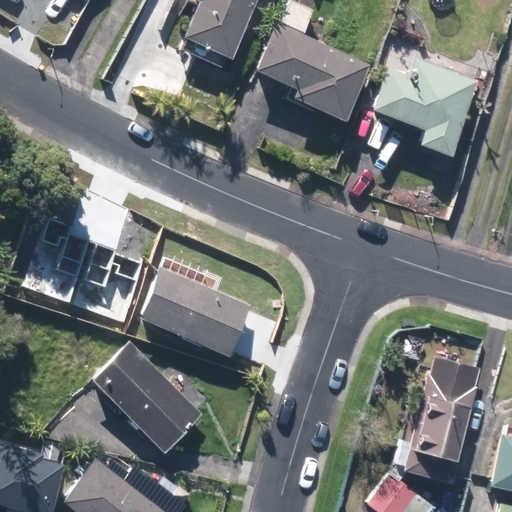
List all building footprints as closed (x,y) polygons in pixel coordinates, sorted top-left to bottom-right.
[(253,0),(197,0),(181,40),(229,59),(253,0)] [(284,0),(274,25),(254,72),(294,89),(290,98),(341,120),(365,65),(300,37),(315,0),(284,0)] [(470,72),(453,66),(438,69),(436,76),(419,81),(385,68),(369,110),(421,130),(415,144),(446,156),(470,95),(470,72)] [(246,305),(159,267),(137,318),(224,356),(246,305)] [(198,414),(124,343),(88,380),(163,451),(198,414)] [(406,399),(391,461),(398,463),(397,467),(448,480),(476,367),(429,356),(418,402),(406,399)] [(511,435),(497,432),(486,482),(511,488),(511,435)] [(0,508),(17,511),(50,511),(61,466),(36,461),(38,452),(0,443),(0,508)] [(162,511),(91,458),(59,501),(74,511),(162,511)] [(429,511),(447,493),(434,481),(415,502),(387,475),(365,497),(380,511),(429,511)] [(511,511),(511,505),(496,502),(494,511),(511,511)]
